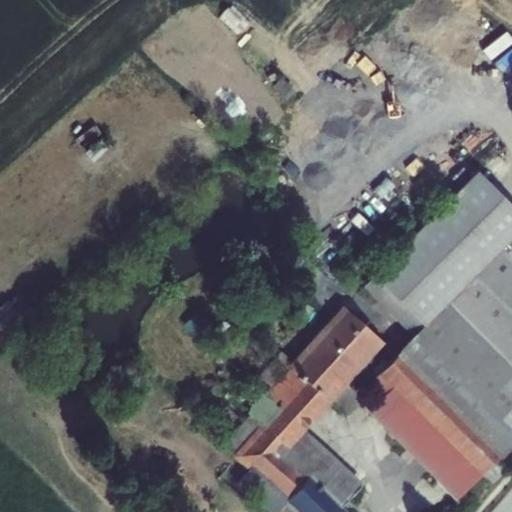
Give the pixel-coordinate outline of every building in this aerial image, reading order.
[(364,47),(380,66),(400,50),(384,30),(364,47)] [(371,277),(426,329),(493,258),(511,238),(511,202),(475,168),(371,277)] [(426,329),(396,360),(502,462),(511,450),(511,276),(493,258),(426,329)] [(273,459),(375,352),(340,320),(265,401),(267,403),(242,429),(254,440),(232,465),(284,511),(303,488),(273,459)] [(396,360),(390,366),(370,387),(483,499),(510,469),(502,462),(396,360)] [(284,511),(285,511),(327,511),(303,488),(284,511)]
